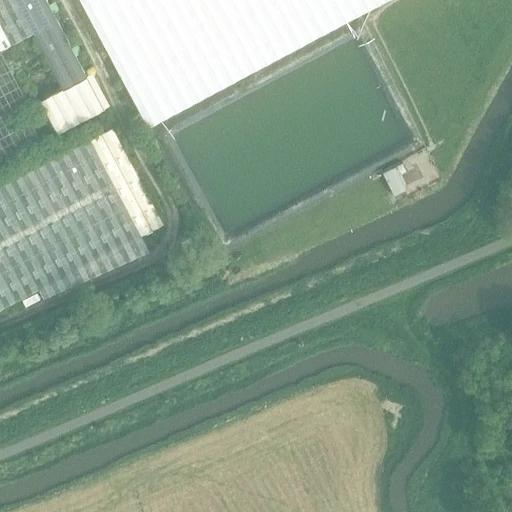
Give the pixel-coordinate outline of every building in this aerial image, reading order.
[(0,0),(0,52),(34,35),(63,88),(40,100),(58,133),(109,106),(92,74),(87,76),(47,0),(0,0)] [(79,0),(148,126),(387,0),(79,0)] [(11,150),(33,139),(25,125),(3,136),(11,150)] [(0,309),(164,223),(112,126),(0,184),(0,309)] [(403,162),(383,172),(388,181),(407,170),(403,162)]
